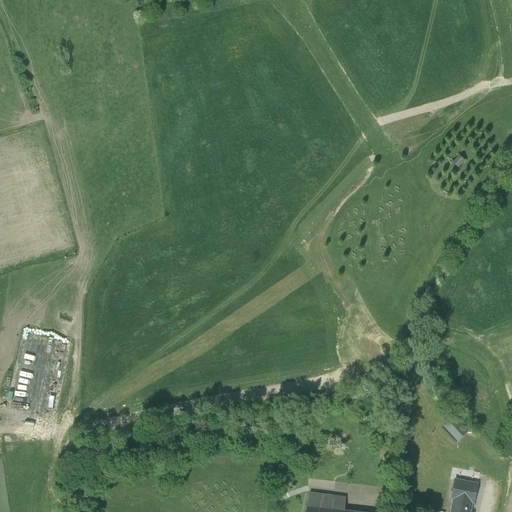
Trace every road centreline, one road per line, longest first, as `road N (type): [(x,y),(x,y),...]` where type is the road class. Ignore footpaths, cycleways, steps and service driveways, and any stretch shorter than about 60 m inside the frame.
road 1 (track): [(61,115),(89,248),(67,416)]
road 2 (track): [(511,81),(400,150),(333,171)]
